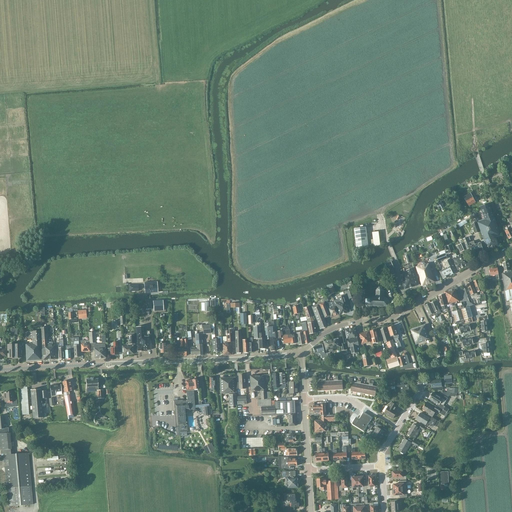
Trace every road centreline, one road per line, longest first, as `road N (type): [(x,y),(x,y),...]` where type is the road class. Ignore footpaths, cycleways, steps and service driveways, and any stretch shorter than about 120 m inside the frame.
road 1 (tertiary): [(300,352),(340,325),(393,317),(511,247)]
road 2 (tertiary): [(107,365),(300,352)]
road 3 (track): [(0,397),(13,436),(32,451),(34,511)]
